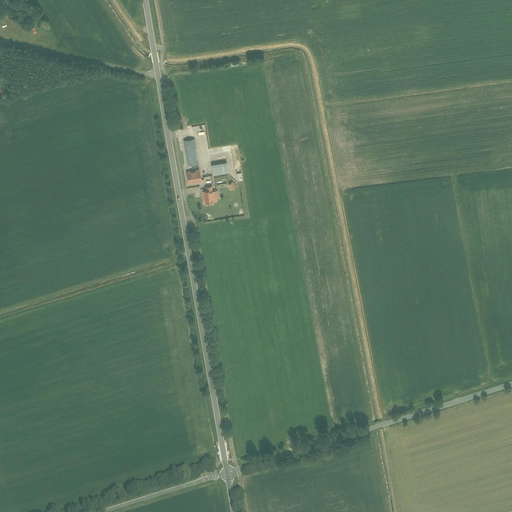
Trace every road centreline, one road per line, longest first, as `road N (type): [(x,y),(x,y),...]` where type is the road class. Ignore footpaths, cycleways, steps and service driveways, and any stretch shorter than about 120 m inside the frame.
road 1 (tertiary): [(145,0),(227,475)]
road 2 (residential): [(227,475),(511,384)]
road 3 (residential): [(110,511),(227,475)]
